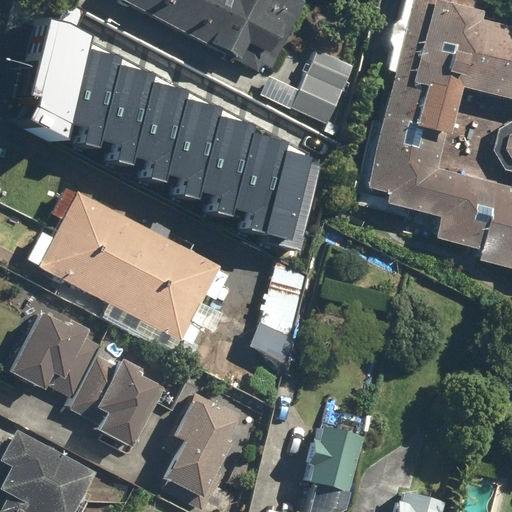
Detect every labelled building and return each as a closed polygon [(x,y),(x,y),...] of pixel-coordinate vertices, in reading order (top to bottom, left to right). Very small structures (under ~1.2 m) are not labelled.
[(108,0),(252,71),(256,61),(267,66),(300,1),(298,0),(108,0)] [(511,30),(469,20),(473,0),(401,0),(357,185),(379,190),(375,203),(431,216),(426,236),(475,248),(472,258),(511,267),(511,278),(511,279),(511,30)] [(311,174),(91,68),(57,136),(278,243),(311,174)] [(342,89),(304,75),(291,109),(329,123),(342,89)] [(218,265),(70,191),(32,266),(180,341),(218,265)] [(305,272),(277,257),(258,326),(250,343),(282,359),(290,341),(305,272)] [(55,325),(31,312),(0,371),(34,389),(36,385),(64,400),(93,346),(75,337),(80,328),(59,317),(55,325)] [(12,318),(0,312),(0,337),(2,338),(12,318)] [(108,367),(90,356),(61,409),(89,424),(86,428),(119,446),(152,387),(131,375),(134,369),(113,357),(108,367)] [(154,450),(165,456),(153,477),(186,495),(217,440),(212,438),(228,410),(188,388),(154,450)] [(356,439),(313,425),(308,441),(302,438),(294,463),(303,465),(298,479),(339,492),(356,439)] [(0,511),(62,511),(85,468),(6,428),(0,438),(0,463),(2,465),(0,468),(0,511)] [(432,511),(435,502),(401,493),(398,504),(387,501),(384,511),(432,511)]
